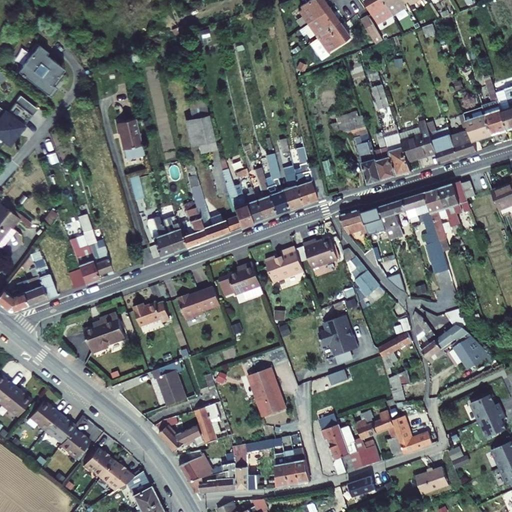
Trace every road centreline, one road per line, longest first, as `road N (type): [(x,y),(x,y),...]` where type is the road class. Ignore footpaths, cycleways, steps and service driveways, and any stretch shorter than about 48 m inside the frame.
road 1 (residential): [(511,154),(332,208),(32,319),(15,334)]
road 2 (tertiary): [(15,334),(139,435),(192,511)]
